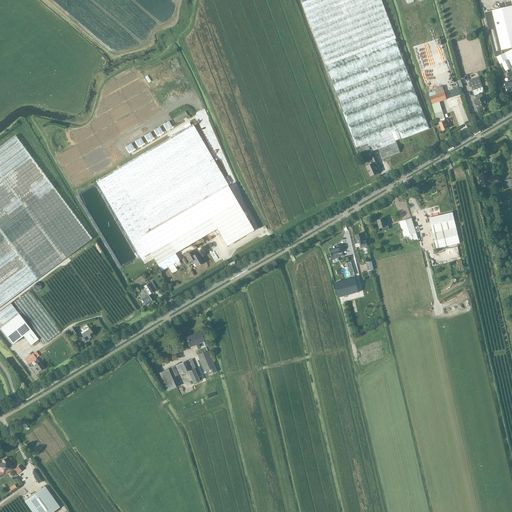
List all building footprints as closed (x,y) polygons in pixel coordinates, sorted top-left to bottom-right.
[(395,141),(402,138),(402,139),(429,129),(395,39),(396,39),(381,0),(301,0),(357,148),(358,148),(359,149),(368,145),(370,150),(378,147),(377,143),(394,137),(395,141)] [(511,0),(511,3),(511,6),(484,13),(495,58),(497,57),(500,64),(502,63),(506,71),(511,67),(511,0)] [(432,54),(420,58),(427,83),(434,81),(431,72),(435,71),(433,65),(435,65),(432,54)] [(475,95),(476,95),(477,99),(475,100),(476,104),(478,103),(479,108),(488,105),(486,99),(484,100),(482,94),(479,95),(479,94),(484,92),(483,87),(479,78),(472,80),(473,85),(472,85),(474,90),(473,91),(475,95)] [(430,97),(432,104),(439,102),(442,101),(446,100),(444,92),(443,87),(443,86),(435,89),(435,90),(436,91),(437,95),(430,97)] [(439,102),(432,104),(435,113),(437,119),(437,121),(438,121),(443,119),(442,117),(443,117),(441,111),(439,102)] [(185,111),(173,119),(176,123),(188,116),(185,111)] [(442,131),(448,129),(444,119),(443,119),(438,121),(442,131)] [(169,120),(162,124),(166,130),(173,126),(169,120)] [(193,125),(96,181),(105,196),(141,259),(151,253),(162,271),(168,267),(172,274),(177,271),(173,264),(179,261),(175,254),(217,229),(228,247),(254,231),(246,217),(248,216),(246,212),(244,213),(237,203),(238,202),(235,196),(193,125)] [(158,126),(152,130),(155,136),(161,132),(158,126)] [(153,136),(149,131),(143,135),(146,141),(153,136)] [(15,136),(0,147),(0,307),(92,239),(15,136)] [(143,142),(140,137),(134,141),(137,146),(143,142)] [(395,141),(394,137),(377,143),(378,147),(383,159),(400,153),(395,141)] [(134,148),(130,142),(124,146),(127,152),(134,148)] [(373,157),(370,150),(368,145),(359,149),(364,161),(373,157)] [(375,166),(378,164),(375,157),(369,159),(372,164),(366,167),(371,176),(378,173),(375,166)] [(488,178),(487,174),(479,176),(481,188),(489,186),(489,184),(500,182),(499,175),(489,177),(489,178),(488,178)] [(411,194),(401,198),(402,201),(398,202),(403,215),(411,211),(410,207),(416,205),(411,194)] [(436,249),(460,244),(453,213),(430,218),(436,249)] [(379,229),(380,229),(382,228),(383,231),(389,229),(388,226),(386,227),(384,219),(377,221),(379,229)] [(410,245),(419,242),(412,219),(400,222),(405,237),(407,236),(410,245)] [(361,248),(367,247),(366,242),(364,243),(362,234),(355,236),(357,244),(360,244),(361,248)] [(329,248),(329,249),(331,256),(332,259),(339,257),(343,256),(342,253),(340,246),(341,246),(340,245),(336,246),(336,247),(334,247),(333,247),(330,248),(329,248)] [(192,251),(185,255),(189,263),(193,261),(196,267),(204,263),(198,253),(194,255),(192,251)] [(355,278),(335,283),(339,298),(359,292),(355,278)] [(148,295),(157,290),(152,281),(143,287),(147,292),(140,296),(145,306),(152,302),(148,295)] [(14,303),(45,343),(60,332),(61,331),(29,291),(14,303)] [(13,345),(24,336),(31,345),(39,340),(19,314),(11,305),(0,312),(0,321),(4,326),(0,329),(13,345)] [(75,336),(79,334),(74,327),(71,330),(75,336)] [(90,330),(82,335),(84,338),(82,339),(85,343),(90,340),(89,339),(94,336),(90,330)] [(200,348),(206,346),(200,332),(186,338),(190,347),(198,344),(200,348)] [(42,340),(37,344),(41,349),(42,347),(44,349),(41,351),(45,355),(39,359),(42,363),(44,362),(45,364),(49,361),(51,363),(60,356),(57,352),(56,353),(53,349),(49,352),(46,348),(48,347),(42,340)] [(204,372),(207,371),(209,375),(217,372),(208,351),(197,355),(204,372)] [(29,365),(32,362),(34,365),(31,368),(36,374),(39,372),(44,368),(39,362),(36,358),(39,356),(36,352),(33,354),(25,360),(29,365)] [(194,384),(200,381),(194,369),(196,368),(192,359),(186,362),(186,361),(176,366),(180,375),(188,371),(194,384)] [(169,369),(172,377),(169,369),(160,373),(168,391),(179,386),(175,377),(179,375),(175,366),(169,369)] [(0,477),(14,468),(7,458),(2,461),(2,462),(0,464),(0,477)] [(53,511),(60,507),(45,487),(25,501),(32,511),(53,511)]
